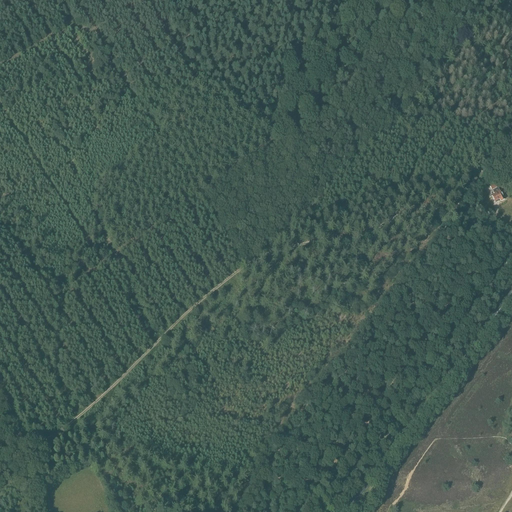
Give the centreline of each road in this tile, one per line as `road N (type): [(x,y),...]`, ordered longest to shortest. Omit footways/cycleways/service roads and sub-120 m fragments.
road 1 (unclassified): [(0,388),(27,447),(64,427),(200,299),(268,253),(365,234),(422,207),(511,239)]
road 2 (unclassified): [(511,248),(326,511)]
road 3 (primary): [(344,511),(489,322)]
